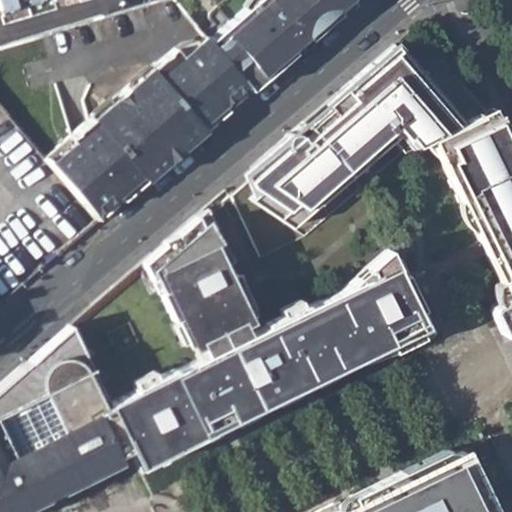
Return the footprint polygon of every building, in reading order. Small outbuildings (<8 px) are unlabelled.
[(254,0),(206,45),(246,90),(352,1),(351,0),(254,0)] [(42,156),(97,220),(168,159),(246,90),(206,45),(197,34),(171,56),(165,48),(42,156)] [(363,149),(390,127),(408,147),(417,143),(428,138),(460,122),(395,43),(303,123),(304,124),(291,133),(244,173),(253,191),(247,196),(289,225),(371,156),(363,149)] [(497,279),(511,271),(511,141),(495,106),(460,122),(428,138),(477,239),(497,279)] [(390,127),(363,149),(371,156),(389,139),(401,153),(408,147),(390,127)] [(124,466),(131,463),(135,473),(217,432),(426,327),(398,278),(381,248),(345,284),(242,331),(246,318),(228,273),(222,273),(215,262),(222,258),(203,232),(209,229),(200,209),(133,263),(185,359),(117,392),(93,403),(100,419),(121,462),(124,466)] [(511,271),(497,279),(506,298),(492,305),(489,309),(501,335),(508,335),(511,342),(511,271)] [(0,511),(16,511),(121,462),(100,419),(93,403),(59,330),(0,381),(0,511)] [(471,451),(341,511),(499,511),(490,491),(471,451)]
